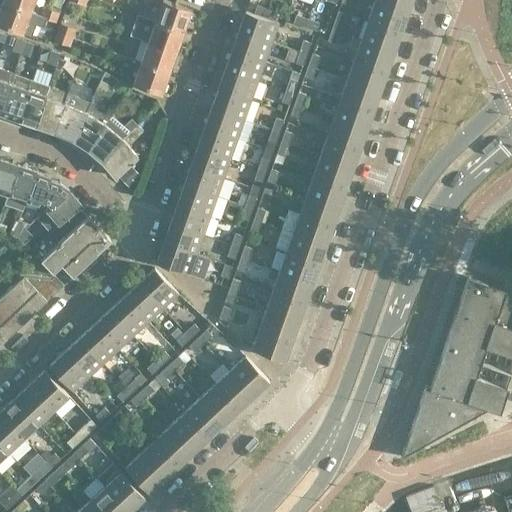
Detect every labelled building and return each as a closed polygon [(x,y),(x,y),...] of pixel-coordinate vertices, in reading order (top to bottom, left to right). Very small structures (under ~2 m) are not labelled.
[(1,0),(1,1),(30,11),(33,0),(1,0)] [(141,0),(137,13),(182,29),(190,9),(178,4),(173,2),(173,3),(165,0),(141,0)] [(373,0),(373,1),(407,13),(411,0),(373,0)] [(1,1),(0,4),(0,24),(5,26),(21,32),(30,35),(34,23),(42,26),(45,18),(42,17),(42,16),(30,11),(1,1)] [(373,1),(367,19),(400,31),(407,13),(373,1)] [(263,17),(266,9),(257,5),(254,14),(263,17)] [(42,16),(42,17),(45,18),(56,22),(58,14),(45,9),(42,16)] [(272,20),(275,12),(266,9),(263,17),(272,20)] [(244,10),(237,29),(271,41),(277,22),(272,20),(263,17),(254,14),(244,10)] [(331,27),(339,30),(345,13),(337,10),(331,27)] [(137,13),(129,35),(146,41),(175,51),(175,49),(182,29),(137,13)] [(303,25),(306,18),(295,14),(292,21),(303,25)] [(314,29),(317,22),(306,18),(303,25),(314,29)] [(367,19),(360,39),(393,51),(400,31),(367,19)] [(61,25),(58,33),(72,38),(74,30),(61,25)] [(327,39),(335,41),(339,30),(331,27),(327,39)] [(237,29),(230,49),(263,61),(271,41),(237,29)] [(58,33),(55,41),(69,46),(72,38),(58,33)] [(24,41),(15,38),(13,42),(12,45),(11,50),(20,53),(24,41)] [(298,50),(306,53),(310,42),(302,39),(298,50)] [(360,39),(353,58),(387,69),(393,51),(360,39)] [(32,44),(24,41),(20,53),(28,56),(30,49),(32,44)] [(146,41),(138,61),(167,71),(175,51),(146,41)] [(230,49),(223,69),(256,81),(261,69),(271,72),(274,65),(263,61),(230,49)] [(294,61),(302,64),(306,53),(298,50),(294,61)] [(60,55),(50,52),(46,64),(56,67),(60,55)] [(308,63),(316,66),(320,56),(312,53),(308,63)] [(353,58),(347,77),(380,89),(387,69),(353,58)] [(134,78),(132,83),(144,87),(144,88),(149,90),(149,89),(160,93),(167,71),(138,61),(133,77),(134,78)] [(304,74),(312,77),(316,66),(308,63),(304,74)] [(284,89),(293,92),(300,70),(292,67),(288,78),(284,89)] [(0,68),(0,108),(13,73),(0,68)] [(223,69),(216,89),(250,100),(256,81),(223,69)] [(101,81),(93,98),(100,102),(110,87),(113,89),(119,80),(106,72),(101,81)] [(13,73),(0,108),(0,111),(17,118),(31,79),(13,73)] [(347,77),(339,97),(373,109),(380,89),(347,77)] [(31,79),(17,118),(35,124),(46,96),(49,86),(31,79)] [(72,83),(69,90),(77,93),(80,86),(72,83)] [(46,96),(35,124),(53,130),(65,102),(68,93),(49,86),(46,96)] [(216,89),(210,107),(243,119),(250,100),(216,89)] [(281,99),(289,102),(293,92),(284,89),(281,99)] [(294,102),(302,105),(306,94),(298,91),(294,102)] [(65,102),(53,130),(71,138),(85,111),(89,103),(68,93),(65,102)] [(339,97),(332,117),(366,129),(373,109),(339,97)] [(85,111),(71,138),(87,148),(106,124),(112,115),(91,100),(85,111)] [(290,113),(298,115),(302,105),(294,102),(290,113)] [(210,107),(203,126),(236,138),(243,119),(210,107)] [(279,128),(280,128),(283,117),(275,114),(271,125),(279,128)] [(106,124),(87,148),(101,161),(122,140),(137,125),(130,118),(123,124),(112,115),(106,124)] [(332,117),(326,136),(359,147),(366,129),(332,117)] [(122,140),(101,161),(114,176),(137,156),(131,148),(145,133),(137,125),(122,140)] [(264,146),(272,148),(279,128),(271,125),(264,146)] [(203,126),(196,145),(230,157),(238,160),(244,141),(236,138),(203,126)] [(280,141),(288,144),(292,133),(284,131),(280,141)] [(326,136),(319,154),(352,166),(359,147),(326,136)] [(276,152),(285,155),(288,144),(280,141),(276,152)] [(196,145),(189,165),(223,177),(230,157),(196,145)] [(257,165),(265,168),(272,148),(264,146),(257,165)] [(319,154),(312,174),(345,186),(352,166),(319,154)] [(0,158),(0,191),(7,193),(8,192),(17,164),(0,158)] [(132,163),(120,174),(125,180),(131,185),(142,174),(137,169),(132,163)] [(35,170),(17,164),(8,192),(5,202),(23,208),(25,200),(35,173),(34,173),(35,170)] [(189,165),(183,184),(216,196),(223,177),(189,165)] [(251,184),(258,187),(265,168),(257,165),(251,184)] [(278,172),(270,169),(268,177),(275,179),(278,172)] [(35,173),(25,200),(41,205),(46,211),(51,206),(67,190),(68,189),(58,182),(35,173)] [(312,174),(305,193),(339,205),(345,186),(312,174)] [(268,177),(263,191),(270,194),(275,179),(268,177)] [(183,184),(176,203),(209,215),(216,196),(183,184)] [(244,203),(252,206),(258,187),(251,184),(244,203)] [(39,216),(36,219),(48,232),(51,229),(57,223),(58,224),(80,204),(67,190),(51,206),(46,211),(39,216)] [(305,193),(298,213),(332,225),(339,205),(305,193)] [(176,203),(169,222),(202,234),(209,215),(176,203)] [(240,215),(248,217),(252,206),(244,203),(240,215)] [(257,206),(253,217),(261,220),(265,209),(257,206)] [(298,213),(291,233),(325,245),(332,225),(298,213)] [(0,342),(47,298),(43,294),(50,288),(52,290),(108,237),(87,214),(67,233),(41,258),(38,254),(19,271),(22,276),(0,296),(0,342)] [(253,217),(249,230),(256,233),(261,220),(253,217)] [(19,220),(14,236),(15,236),(17,235),(24,228),(29,223),(19,220)] [(169,222),(162,242),(195,254),(202,234),(169,222)] [(33,235),(26,227),(16,237),(23,244),(33,235)] [(234,233),(230,245),(238,247),(242,236),(234,233)] [(291,233),(285,251),(318,263),(325,245),(291,233)] [(162,242),(155,261),(188,273),(203,278),(210,259),(195,254),(162,242)] [(230,245),(226,256),(234,259),(238,247),(230,245)] [(239,256),(239,258),(246,261),(247,259),(251,247),(244,245),(239,256)] [(285,251),(278,271),(311,283),(318,263),(285,251)] [(239,258),(235,268),(243,271),(246,261),(239,258)] [(0,279),(15,267),(11,262),(0,269),(0,279)] [(223,263),(219,274),(227,277),(231,266),(223,263)] [(153,267),(139,280),(163,306),(177,293),(153,267)] [(278,271),(271,290),(304,301),(311,283),(278,271)] [(429,386),(425,384),(399,457),(470,418),(472,421),(480,417),(478,413),(478,411),(489,415),(491,410),(499,412),(504,397),(508,398),(511,390),(507,388),(507,387),(505,386),(510,372),(511,372),(511,371),(510,371),(511,364),(511,297),(498,293),(500,288),(462,275),(461,276),(466,278),(429,386)] [(240,280),(232,278),(227,292),(234,295),(240,280)] [(139,280),(123,295),(147,321),(163,306),(139,280)] [(271,290),(264,309),(298,321),(304,301),(271,290)] [(227,292),(224,301),(232,303),(234,295),(227,292)] [(123,295),(108,309),(132,335),(147,321),(123,295)] [(222,305),(218,317),(226,319),(230,308),(222,305)] [(108,309),(93,323),(117,349),(132,335),(108,309)] [(264,309),(257,329),(291,341),(298,321),(264,309)] [(200,327),(194,321),(185,330),(191,336),(200,327)] [(93,323),(78,337),(102,363),(117,349),(93,323)] [(211,335),(205,329),(196,337),(202,343),(211,335)] [(257,329),(251,348),(284,359),(291,341),(257,329)] [(176,338),(182,344),(191,336),(185,330),(176,338)] [(78,337),(63,351),(86,377),(102,363),(78,337)] [(188,345),(193,351),(202,343),(196,337),(188,345)] [(63,351),(48,365),(72,391),(86,377),(63,351)] [(168,357),(163,351),(156,358),(161,363),(168,357)] [(244,354),(230,368),(254,393),(268,380),(244,354)] [(182,362),(176,356),(169,363),(175,369),(182,362)] [(161,363),(156,358),(146,367),(152,372),(161,363)] [(175,369),(169,363),(154,376),(165,388),(172,381),(167,376),(175,369)] [(230,368),(214,382),(238,408),(254,393),(230,368)] [(43,369),(28,383),(52,409),(67,395),(43,369)] [(138,384),(146,377),(141,372),(133,378),(133,379),(138,384)] [(138,384),(133,379),(125,386),(130,392),(138,384)] [(214,382),(199,396),(223,422),(238,408),(214,382)] [(28,383),(13,397),(37,423),(52,409),(28,383)] [(152,389),(147,383),(138,391),(144,397),(152,389)] [(130,392),(125,386),(116,395),(121,401),(130,392)] [(130,399),(135,405),(144,397),(138,391),(130,399)] [(199,396),(183,411),(207,436),(223,422),(199,396)] [(37,423),(13,397),(0,409),(0,412),(22,437),(37,423)] [(109,412),(103,406),(94,414),(99,421),(109,412)] [(120,411),(110,420),(116,427),(126,417),(120,411)] [(183,411),(169,424),(193,450),(207,436),(183,411)] [(0,412),(0,443),(10,455),(25,441),(22,437),(0,412)] [(94,426),(89,420),(74,433),(80,439),(94,426)] [(110,420),(103,428),(108,434),(116,427),(110,420)] [(169,424),(154,438),(178,464),(193,450),(169,424)] [(69,438),(66,441),(71,447),(74,444),(80,439),(74,433),(69,438)] [(154,438),(138,453),(162,478),(178,464),(154,438)] [(0,443),(0,464),(10,455),(0,443)] [(87,450),(82,444),(73,451),(79,457),(87,450)] [(73,451),(58,465),(64,471),(79,458),(73,451)] [(59,458),(53,452),(44,460),(50,466),(59,458)] [(138,453),(124,466),(148,492),(162,478),(138,453)] [(35,480),(50,466),(44,460),(29,474),(35,480)] [(97,476),(104,485),(128,510),(143,496),(112,462),(97,476)] [(58,465),(43,479),(49,485),(64,471),(58,465)] [(20,494),(35,480),(29,474),(14,488),(20,494)] [(43,479),(34,488),(39,494),(49,485),(43,479)] [(10,483),(0,492),(0,502),(5,508),(9,504),(20,494),(14,488),(10,483)] [(104,485),(89,498),(101,511),(126,511),(128,510),(104,485)] [(442,511),(433,485),(405,496),(410,511),(442,511)] [(101,511),(89,498),(74,511),(101,511)] [(18,511),(19,511),(27,506),(21,500),(13,507),(18,511)]
